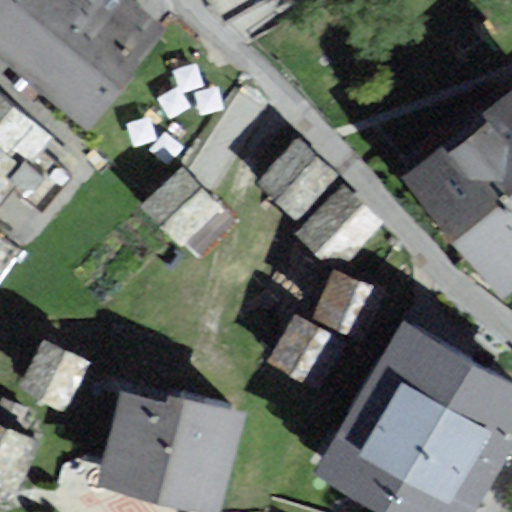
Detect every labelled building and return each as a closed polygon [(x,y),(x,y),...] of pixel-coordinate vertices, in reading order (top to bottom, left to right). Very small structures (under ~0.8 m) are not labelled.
[(175,22),(148,0),(0,0),(0,55),(88,127),(175,22)] [(511,292),(511,83),(404,174),(507,296),(511,292)] [(0,200),(53,136),(0,92),(0,200)] [(295,137),(254,178),(294,218),(335,178),(295,137)] [(183,165),(142,205),(182,246),(223,206),(183,165)] [(344,184),(296,231),(334,268),(381,220),(344,184)] [(337,269),(313,316),(354,337),(378,289),(337,269)] [(296,313),(267,361),(310,386),(338,338),(296,313)] [(466,511),(511,425),(511,390),(403,334),(330,472),(406,511),(466,511)] [(65,355),(28,343),(14,386),(51,398),(65,355)] [(220,411),(114,390),(96,478),(202,500),(220,411)] [(0,464),(10,435),(0,432),(0,464)]
